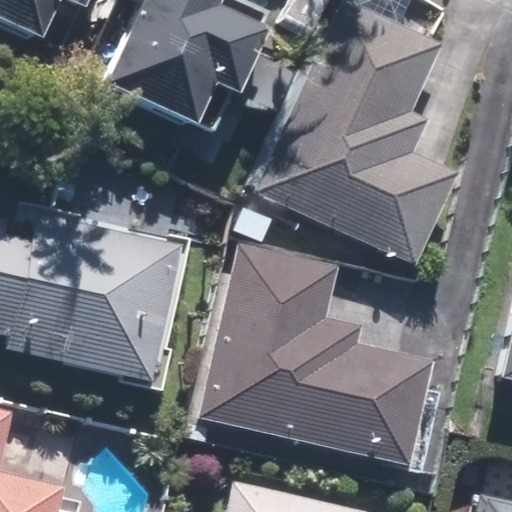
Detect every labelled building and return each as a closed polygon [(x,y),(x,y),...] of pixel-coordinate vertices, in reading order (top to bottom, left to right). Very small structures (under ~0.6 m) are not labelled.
[(0,0),(0,50),(44,68),(71,0),(0,0)] [(216,7),(219,0),(121,0),(76,101),(157,138),(179,88),(212,103),(248,22),(216,7)] [(411,119),(452,27),(392,0),(331,0),(240,203),(395,273),(456,139),(411,119)] [(43,208),(17,202),(13,221),(0,218),(0,363),(149,399),(199,186),(56,152),(43,208)] [(326,263),(224,239),(180,429),(385,477),(413,357),(310,333),(326,263)] [(511,244),(505,243),(472,387),(511,395),(511,244)] [(0,415),(0,511),(56,511),(74,432),(0,415)] [(511,511),(511,470),(509,470),(501,506),(456,496),(452,511),(511,511)] [(336,511),(222,486),(215,511),(336,511)]
